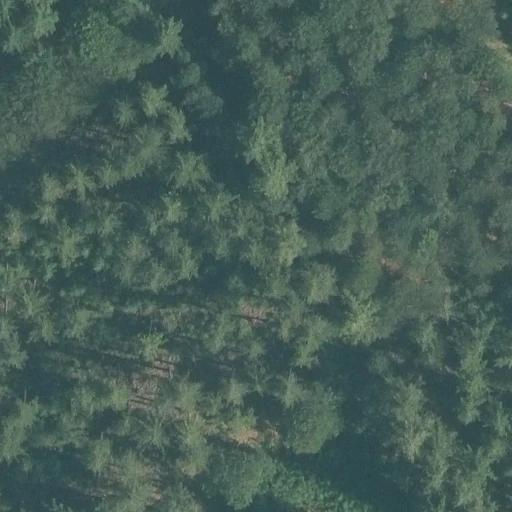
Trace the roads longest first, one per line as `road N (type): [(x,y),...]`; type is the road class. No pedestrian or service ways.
road 1 (track): [(497,511),(197,0)]
road 2 (track): [(0,109),(157,0)]
